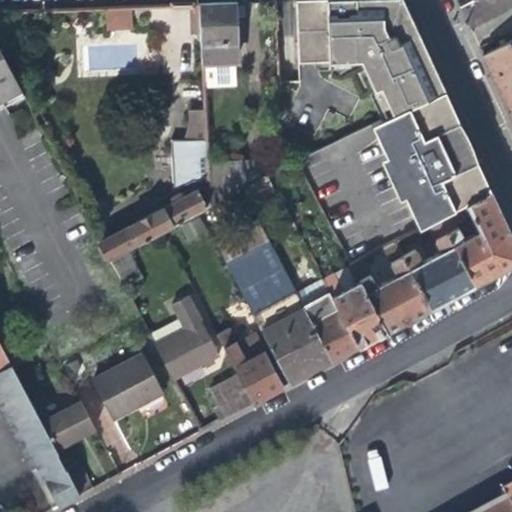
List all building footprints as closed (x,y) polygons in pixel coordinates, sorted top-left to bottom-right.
[(367,90),(380,118),(409,105),(441,90),(435,77),(423,50),(400,0),(292,0),(295,61),(325,60),(356,59),(370,89),(367,90)] [(511,5),(511,0),(468,0),(458,6),(462,16),(468,29),(511,5)] [(229,1),(198,2),(200,64),(231,62),(231,40),(229,1)] [(107,29),(132,28),(131,8),(106,9),(107,29)] [(258,61),(273,62),(272,36),(257,36),(258,61)] [(511,38),(480,54),(509,118),(511,124),(511,38)] [(0,104),(1,104),(20,94),(0,53),(0,104)] [(413,229),(424,224),(434,218),(446,212),(461,204),(486,191),(459,130),(441,90),(409,105),(380,118),(367,125),(413,229)] [(185,165),(191,181),(204,180),(204,160),(203,136),(184,137),(185,165)] [(263,157),(204,160),(204,180),(205,205),(237,188),(264,173),(263,157)] [(272,188),(264,173),(237,188),(245,203),(272,188)] [(156,205),(96,237),(106,257),(123,248),(158,230),(194,210),(205,205),(204,180),(191,181),(165,195),(154,201),(156,205)] [(459,239),(446,212),(434,218),(469,285),(494,272),(511,262),(511,247),(486,191),(461,204),(474,232),(459,239)] [(210,240),(221,260),(263,237),(253,218),(210,240)] [(410,249),(398,255),(426,308),(446,297),(469,285),(434,218),(424,224),(436,251),(418,261),(410,249)] [(291,292),(263,237),(221,260),(250,314),(291,292)] [(139,277),(123,248),(106,257),(121,285),(139,277)] [(346,264),(355,281),(382,331),(405,319),(426,308),(398,255),(386,261),(393,274),(373,284),(359,258),(346,264)] [(318,279),(335,311),(353,347),(372,337),(382,331),(355,281),(338,290),(329,273),(318,279)] [(151,343),(169,377),(191,366),(215,353),(183,295),(166,303),(179,328),(151,343)] [(309,305),(301,309),(327,360),(342,352),(353,347),(335,311),(317,321),(309,305)] [(308,371),(327,360),(301,309),(299,307),(258,329),(286,382),(308,371)] [(213,334),(235,375),(249,402),(265,394),(279,386),(261,351),(242,360),(225,328),(213,334)] [(0,417),(10,436),(27,468),(33,464),(55,506),(77,494),(62,467),(53,449),(38,421),(0,348),(0,417)] [(139,401),(159,391),(139,354),(90,380),(109,418),(139,401)] [(222,417),(249,402),(235,375),(208,390),(222,417)] [(75,401),(38,421),(53,449),(73,438),(90,429),(75,401)] [(481,509),(475,511),(511,511),(511,470),(473,491),(481,509)]
